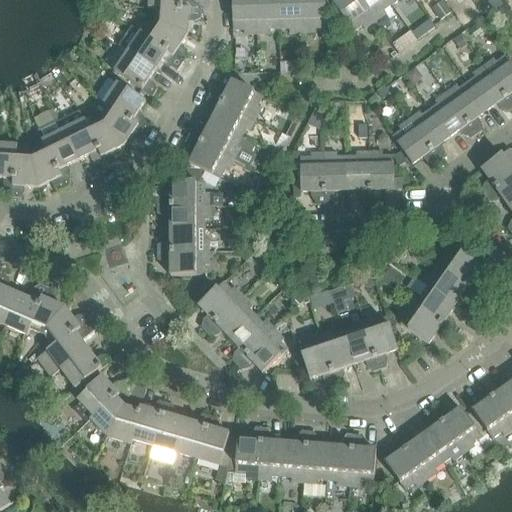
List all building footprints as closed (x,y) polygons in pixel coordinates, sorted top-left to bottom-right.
[(149,0),(149,11),(156,11),(156,10),(201,13),(201,9),(189,1),(183,0),(149,0)] [(244,32),(244,36),(257,36),(256,0),(232,0),(233,32),(244,32)] [(256,0),(257,36),(270,36),(270,31),(280,31),(279,0),(256,0)] [(279,0),(280,31),(290,31),(290,35),(303,35),(301,0),(279,0)] [(301,0),(303,35),(316,35),(316,30),(326,30),(325,0),(301,0)] [(376,23),(359,0),(342,0),(334,6),(354,34),(363,27),(366,31),(376,23)] [(359,0),(376,23),(387,16),(384,12),(392,6),(387,0),(359,0)] [(156,11),(154,25),(188,37),(188,23),(194,23),(201,21),(201,13),(156,10),(156,11)] [(154,25),(147,38),(146,38),(184,63),(188,58),(185,51),(180,48),(188,37),(154,25)] [(141,34),(128,54),(156,72),(162,63),(167,66),(182,67),(184,63),(146,38),(147,38),(141,34)] [(156,72),(128,54),(115,73),(153,99),(157,92),(154,85),(149,82),(156,72)] [(511,66),(505,58),(496,64),(494,61),(483,68),(511,107),(511,66)] [(475,79),(467,85),(488,113),(497,106),(501,111),(508,114),(511,111),(511,107),(483,68),(473,76),(475,79)] [(95,100),(109,109),(110,109),(148,134),(150,131),(143,117),(139,114),(146,104),(109,79),(95,100)] [(210,98),(256,121),(262,110),(258,108),(263,98),(232,83),(226,94),(221,91),(213,92),(210,98)] [(446,95),(477,137),(482,133),(481,125),(478,120),(488,113),(467,85),(460,91),(457,87),(446,95)] [(438,106),(430,112),(451,139),(460,132),(464,137),(471,141),(477,137),(446,95),(436,102),(438,106)] [(211,124),(242,140),(246,131),(250,133),(256,121),(210,98),(207,104),(211,110),(216,113),(211,124)] [(323,111),(317,108),(307,127),(323,133),(323,111)] [(109,109),(101,121),(124,147),(132,136),(137,139),(144,140),(148,134),(110,109),(109,109)] [(420,114),(409,121),(440,163),(445,159),(444,151),(441,146),(451,139),(430,112),(422,117),(420,114)] [(64,133),(78,163),(90,157),(92,163),(105,171),(108,169),(88,128),(81,113),(59,124),(64,133)] [(101,121),(88,128),(108,169),(114,166),(115,159),(112,154),(124,147),(101,121)] [(440,163),(409,121),(399,129),(401,133),(393,139),(413,167),(423,159),(427,164),(434,167),(440,163)] [(59,124),(58,122),(37,132),(42,143),(45,149),(46,149),(66,190),(70,188),(70,173),(68,168),(78,163),(64,133),(59,124)] [(192,132),(189,138),(235,162),(241,150),(237,148),(242,140),(211,124),(205,135),(200,132),(192,132)] [(235,162),(189,138),(186,144),(190,151),(196,154),(190,166),(220,181),(225,172),(229,174),(235,162)] [(10,200),(14,200),(17,155),(18,155),(18,148),(0,146),(0,180),(4,181),(3,187),(10,200)] [(45,149),(32,155),(39,190),(52,183),(54,189),(60,193),(66,190),(46,149),(45,149)] [(481,193),(485,199),(511,179),(511,154),(510,152),(482,172),(489,182),(484,186),(481,193)] [(357,159),(347,159),(348,193),(360,193),(360,199),(364,206),(371,206),(370,154),(357,154),(357,159)] [(383,154),(370,154),(371,206),(378,206),(381,198),(381,192),(394,192),(394,158),(383,158),(383,154)] [(17,155),(14,200),(21,200),(25,195),(25,189),(39,190),(32,155),(18,155),(17,155)] [(325,207),(324,155),(311,155),(311,160),(300,160),(301,194),(314,194),(314,200),(319,207),(325,207)] [(337,155),(324,155),(325,207),(332,207),(336,199),(336,193),(348,193),(347,159),(337,159),(337,155)] [(265,188),(275,193),(281,181),(272,176),(265,188)] [(502,200),(509,209),(511,207),(511,179),(485,199),(489,204),(497,203),(502,200)] [(157,201),(157,208),(209,208),(209,195),(205,195),(205,184),(170,185),(171,197),(165,197),(157,201)] [(171,219),(171,231),(205,231),(205,221),(209,221),(209,208),(157,208),(157,215),(165,219),(171,219)] [(158,247),(158,254),(210,254),(209,241),(205,241),(205,231),(171,231),(171,243),(165,243),(158,247)] [(445,257),(437,267),(480,297),(483,292),(480,284),(475,281),(482,270),(454,250),(448,259),(445,257)] [(210,254),(158,254),(158,262),(165,265),(171,265),(171,278),(205,277),(205,267),(210,267),(210,254)] [(433,280),(428,288),(456,308),(463,298),(467,302),(476,303),(480,297),(437,267),(430,278),(433,280)] [(0,283),(0,325),(6,328),(19,297),(8,292),(11,287),(9,280),(3,277),(0,283)] [(201,329),(206,334),(244,298),(235,289),(232,292),(224,284),(199,308),(208,317),(204,321),(201,329)] [(28,338),(30,331),(29,331),(48,289),(45,288),(33,296),(30,302),(19,297),(6,328),(28,338)] [(418,294),(411,305),(453,334),(457,329),(454,321),(449,318),(456,308),(428,288),(422,296),(418,294)] [(30,331),(44,337),(65,310),(53,304),(55,299),(54,292),(48,289),(29,331),(30,331)] [(223,333),(231,342),(256,318),(249,311),(252,308),(244,298),(206,334),(210,339),(219,337),(223,333)] [(453,334),(411,305),(404,315),(407,318),(401,327),(429,346),(436,336),(441,339),(450,340),(453,334)] [(44,337),(53,348),(53,349),(90,322),(85,316),(78,317),(74,321),(65,310),(44,337)] [(233,363),(237,367),(275,332),(266,322),(263,325),(256,318),(231,342),(239,350),(235,354),(233,363)] [(376,318),(363,323),(380,372),(386,370),(388,361),(386,356),(398,352),(387,319),(377,323),(376,318)] [(53,349),(53,348),(47,353),(62,372),(88,352),(81,342),(86,338),(92,325),(90,322),(53,349)] [(353,331),(343,334),(354,367),(365,363),(367,368),(374,374),(380,372),(363,323),(351,327),(353,331)] [(275,332),(237,367),(242,372),(250,370),(254,366),(263,375),(288,352),(281,344),(284,341),(275,332)] [(332,333),(320,337),(337,386),(343,384),(345,376),(343,370),(354,367),(343,334),(334,337),(332,333)] [(337,386),(320,337),(308,341),(309,345),(299,349),(310,381),(322,377),(324,383),(330,389),(337,386)] [(88,352),(62,372),(76,391),(113,364),(108,357),(100,358),(95,361),(88,352)] [(78,402),(94,418),(94,419),(116,399),(116,400),(119,397),(119,396),(120,394),(132,383),(130,380),(116,384),(111,388),(102,379),(78,402)] [(132,383),(120,394),(129,400),(137,388),(132,383)] [(490,384),(484,388),(511,426),(511,387),(511,386),(501,392),(498,388),(490,384)] [(511,432),(511,426),(484,388),(479,392),(480,400),(483,405),(473,413),(493,440),(502,434),(504,438),(511,432)] [(133,402),(142,408),(147,392),(141,390),(133,402)] [(91,421),(108,439),(126,409),(116,400),(116,399),(94,419),(94,418),(91,421)] [(133,442),(154,448),(167,405),(160,402),(155,407),(153,413),(141,409),(139,414),(140,414),(132,442),(133,442)] [(154,448),(176,455),(185,422),(174,419),(175,413),(174,407),(167,405),(154,448)] [(131,446),(133,442),(132,442),(140,414),(139,414),(126,409),(108,439),(131,446)] [(439,409),(434,413),(464,455),(475,448),(472,444),(481,438),(461,410),(451,418),(447,413),(439,409)] [(433,430),(423,437),(443,465),(451,459),(454,463),(464,455),(434,413),(429,417),(429,425),(433,430)] [(176,455),(198,461),(210,417),(204,415),(199,420),(197,426),(185,422),(176,455)] [(210,417),(198,461),(220,468),(230,436),(218,432),(219,426),(218,420),(210,417)] [(246,480),(259,481),(263,430),(256,429),(252,436),(251,442),(238,441),(236,475),(246,476),(246,480)] [(272,478),(282,479),(285,445),(273,444),(273,438),(270,430),(263,430),(259,481),(272,482),(272,478)] [(291,484),(304,485),(308,433),(302,433),(297,440),(297,446),(285,445),(282,479),(292,479),(291,484)] [(318,481),(327,482),(330,448),(318,447),(319,441),(315,434),(308,433),(304,485),(317,486),(318,481)] [(337,487),(350,488),(354,437),(347,436),(342,443),(342,449),(330,448),(327,482),(337,483),(337,487)] [(402,436),(397,440),(427,482),(438,474),(435,471),(443,465),(423,437),(414,444),(410,439),(402,436)] [(354,437),(350,488),(363,489),(363,485),(374,486),(377,452),(364,451),(364,445),(360,437),(354,437)] [(427,482),(397,440),(392,444),(393,452),(396,457),(386,464),(406,492),(414,486),(417,489),(427,482)] [(0,511),(2,511),(11,507),(0,491),(0,511)]
